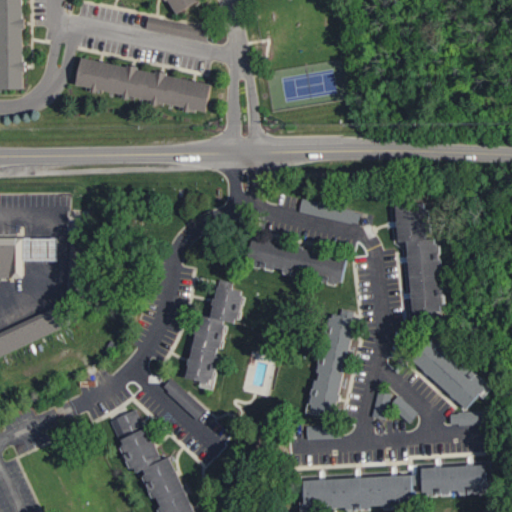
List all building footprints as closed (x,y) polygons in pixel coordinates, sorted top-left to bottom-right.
[(0,88),(29,88),(28,0),(0,0),(0,70),(0,71),(0,88)] [(150,18),(148,30),(210,40),(212,27),(150,18)] [(218,81),(87,59),(82,86),(128,94),(128,97),(213,111),(218,81)] [(302,212),(361,224),(364,211),(304,199),(302,212)] [(0,277),(27,277),(27,238),(0,237),(0,277)] [(352,259),(259,238),(254,259),(264,261),(263,265),(347,284),(352,259)] [(43,257),(60,257),(60,245),(43,244),(43,257)] [(249,291),(222,286),(216,317),(242,322),(249,291)] [(0,332),(0,355),(72,327),(64,307),(0,332)] [(344,414),(361,312),(336,308),(319,410),(344,414)] [(191,378),(217,384),(230,320),(203,315),(191,378)] [(420,362),(473,410),(495,386),(441,338),(420,362)] [(165,387),(198,419),(207,410),(173,378),(165,387)] [(394,394),(381,390),(374,416),(387,420),(394,394)] [(421,410),(399,396),(392,407),(414,422),(421,410)] [(198,511),(176,457),(164,461),(142,408),(114,420),(137,475),(148,470),(165,511),(198,511)] [(486,411),(452,412),(453,425),(487,424),(486,411)] [(309,439),(343,438),(342,425),(309,426),(309,439)] [(496,493),(495,465),(429,467),(430,495),(496,493)] [(311,480),(313,511),(402,507),(402,502),(422,501),(421,475),(311,480)]
